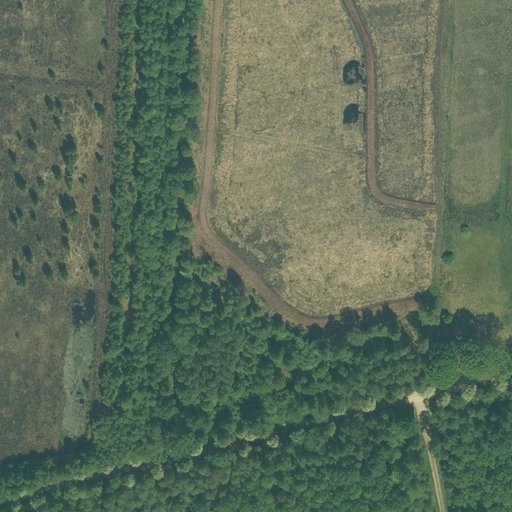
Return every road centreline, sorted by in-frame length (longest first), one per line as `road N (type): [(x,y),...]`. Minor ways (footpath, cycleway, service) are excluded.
road 1 (track): [(188,0),(162,459)]
road 2 (track): [(419,395),(162,459)]
road 3 (track): [(162,459),(0,499)]
